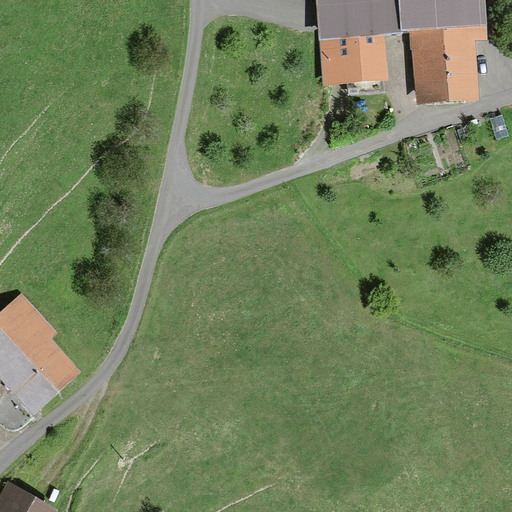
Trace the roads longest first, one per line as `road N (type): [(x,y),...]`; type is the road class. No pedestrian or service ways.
road 1 (track): [(295,168),(511,91)]
road 2 (track): [(162,195),(218,194),(295,168)]
